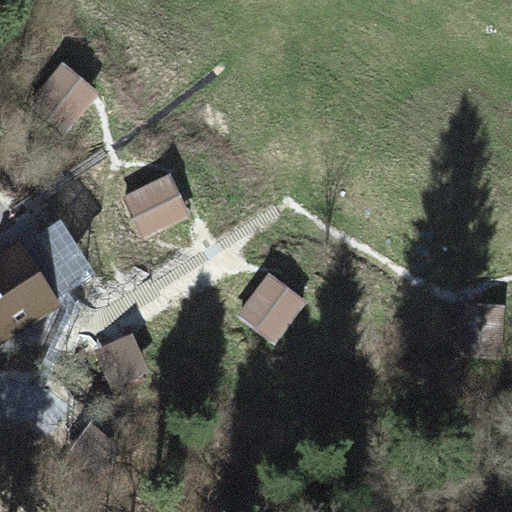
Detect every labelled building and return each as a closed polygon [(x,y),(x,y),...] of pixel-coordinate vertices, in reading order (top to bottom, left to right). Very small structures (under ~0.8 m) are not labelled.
[(55,61),(23,100),(63,131),(94,92),(55,61)] [(138,240),(183,219),(162,174),(116,196),(138,240)] [(0,338),(51,297),(0,235),(0,338)] [(303,301),(260,273),(232,316),(275,344),(303,301)] [(500,294),(441,295),(442,341),(501,339),(500,294)]
